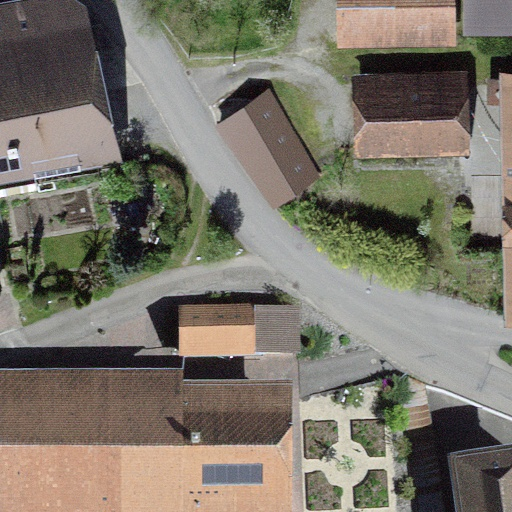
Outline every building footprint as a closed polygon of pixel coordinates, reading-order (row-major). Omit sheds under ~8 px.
[(0,151),(102,134),(69,0),(62,0),(0,11),(0,151)] [(452,0),(341,0),(342,31),(453,30),(452,0)] [(511,0),(465,0),(465,13),(511,15),(511,0)] [(454,85),(366,86),(367,134),(369,134),(369,152),(455,151),(454,85)] [(318,174),(268,91),(251,102),(252,104),(219,125),(275,204),(318,174)] [(281,313),(181,314),(181,353),(281,353),(281,313)] [(275,511),(276,413),(0,412),(0,511),(275,511)] [(511,511),(511,466),(459,474),(464,511),(511,511)]
